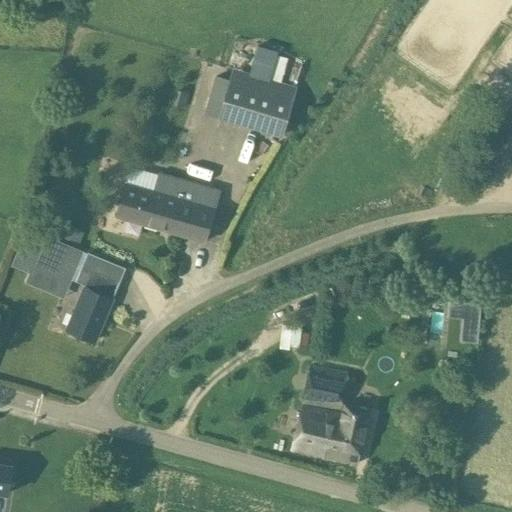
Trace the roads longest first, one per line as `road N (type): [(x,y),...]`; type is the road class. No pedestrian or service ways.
road 1 (unclassified): [(511,208),(429,213),(357,230),(198,298),(154,328),(116,370),(93,422)]
road 2 (unclassified): [(416,511),(93,422)]
